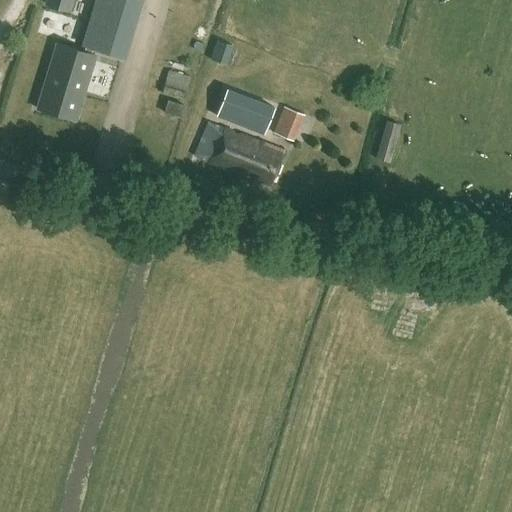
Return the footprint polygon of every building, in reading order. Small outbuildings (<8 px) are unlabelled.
[(47,0),(46,4),(69,11),(72,0),(47,0)] [(97,0),(91,31),(88,45),(123,52),(134,0),(97,0)] [(225,64),(234,66),(239,44),(229,42),(225,64)] [(84,93),(93,57),(59,48),(50,85),(45,88),(39,114),(77,123),(84,97),(84,93)] [(184,99),(190,77),(169,70),(161,93),(184,99)] [(180,117),(184,105),(168,100),(164,113),(180,117)] [(294,142),(304,115),(283,106),(272,133),(294,142)] [(375,157),(390,163),(400,124),(386,120),(375,157)] [(270,186),(283,151),(262,143),(262,144),(206,123),(193,157),(243,178),(244,176),(270,186)]
